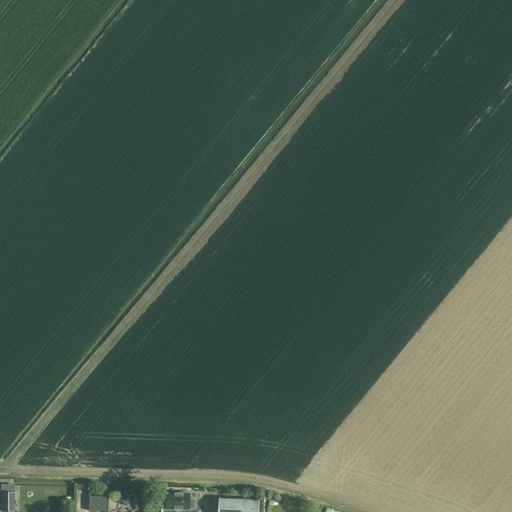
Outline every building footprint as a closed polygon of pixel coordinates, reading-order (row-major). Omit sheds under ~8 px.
[(15,491),(1,492),(1,511),(15,511),(15,491)] [(165,492),(165,511),(190,511),(190,509),(190,499),(190,493),(165,492)] [(123,493),(120,500),(130,503),(132,496),(123,493)] [(90,497),(89,511),(99,511),(106,511),(107,497),(90,497)] [(257,511),(258,500),(218,499),(217,511),(257,511)]
